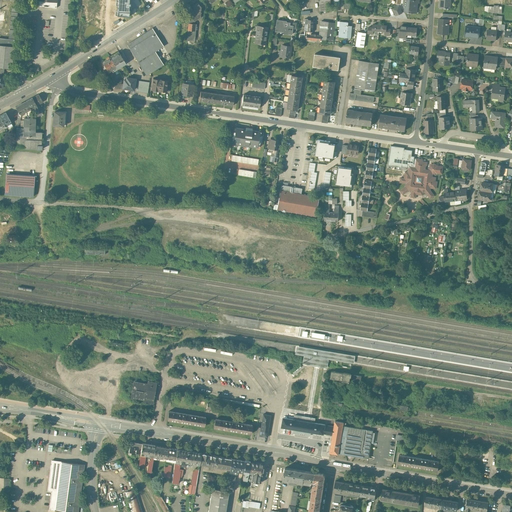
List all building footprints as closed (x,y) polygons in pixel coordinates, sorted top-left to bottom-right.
[(117,0),(117,16),(129,16),(130,9),(129,9),(129,5),(130,5),(130,2),(129,2),(129,0),(117,0)] [(331,0),(320,0),(321,11),(332,11),(331,0)] [(419,0),(409,0),(409,12),(416,13),(417,3),(419,3),(419,0)] [(440,0),(440,8),(444,8),(450,9),(450,8),(448,8),(449,1),(450,1),(450,0),(440,0)] [(15,2),(15,4),(12,4),(8,39),(15,40),(16,32),(19,3),(15,2)] [(196,8),(190,12),(193,16),(191,16),(195,21),(200,16),(201,7),(198,3),(194,5),(196,8)] [(494,7),(485,6),(484,15),(493,15),(493,13),(501,14),(502,7),(498,6),(494,5),(494,7)] [(402,13),(399,6),(392,9),(396,16),(402,13)] [(313,20),(307,19),(305,19),(304,33),(310,34),(310,32),(311,32),(311,31),(312,31),(313,20)] [(442,19),(439,19),(438,34),(447,34),(448,24),(449,24),(449,19),(442,19)] [(286,22),(277,20),(275,31),(280,32),(280,30),(284,31),(284,33),(291,35),(292,29),(293,26),(292,26),(288,25),(288,24),(289,24),(289,23),(285,22),(286,22)] [(329,22),(321,21),(320,35),(310,34),(304,33),(303,34),(300,33),(299,39),(333,42),(334,40),(327,40),(329,22)] [(348,22),(340,21),(339,37),(351,38),(352,29),(348,29),(348,22)] [(335,23),(329,22),(327,40),(334,40),(335,23)] [(268,27),(263,26),(257,25),(257,26),(258,26),(257,33),(256,33),(256,34),(267,36),(267,35),(265,35),(266,31),(267,32),(268,27)] [(380,25),(373,25),(372,27),(368,27),(368,33),(373,34),(374,30),(375,31),(379,31),(380,25)] [(387,26),(380,25),(379,31),(385,31),(384,35),(390,35),(391,29),(386,29),(387,26)] [(407,27),(400,26),(400,29),(399,37),(400,37),(406,38),(406,35),(407,28),(407,27)] [(479,27),(473,27),(467,27),(466,31),(465,31),(464,37),(465,37),(465,36),(472,37),(478,38),(479,38),(480,27),(479,27)] [(407,28),(406,35),(413,35),(413,37),(417,37),(417,29),(407,28)] [(153,29),(127,45),(138,62),(146,75),(163,64),(155,51),(164,46),(153,29)] [(496,31),(487,30),(486,39),(496,40),(496,31)] [(267,36),(256,34),(256,36),(257,36),(256,38),(255,38),(255,43),(261,44),(261,43),(265,44),(266,45),(266,44),(266,40),(265,40),(265,36),(267,36)] [(8,39),(0,38),(0,45),(14,47),(15,40),(8,39)] [(14,47),(0,45),(0,67),(12,69),(14,47)] [(287,46),(281,45),(281,51),(278,51),(278,55),(280,55),(280,57),(280,56),(289,57),(289,58),(291,47),(289,46),(289,47),(286,47),(287,46)] [(419,47),(410,46),(409,54),(414,54),(413,60),(417,60),(418,55),(419,47)] [(445,51),(438,51),(437,59),(437,60),(440,60),(439,64),(446,65),(446,60),(449,60),(450,53),(445,52),(445,51)] [(119,52),(110,58),(117,69),(126,63),(119,52)] [(340,56),(315,53),(313,66),(338,69),(340,56)] [(479,55),(468,54),(467,64),(472,64),(472,66),(477,66),(479,55)] [(498,57),(491,56),(491,58),(485,57),(485,56),(483,68),(484,68),(484,70),(491,70),(491,69),(496,69),(496,65),(497,65),(498,57)] [(110,58),(108,57),(106,58),(107,60),(102,62),(108,72),(112,70),(113,71),(117,69),(110,58)] [(379,63),(359,60),(357,75),(377,78),(379,63)] [(416,70),(406,68),(405,74),(400,73),(399,80),(405,81),(405,79),(414,81),(416,70)] [(112,74),(108,76),(108,75),(104,78),(107,85),(109,84),(116,80),(112,74)] [(302,77),(291,75),(290,82),(301,84),(302,77)] [(377,78),(357,75),(355,89),(362,90),(375,92),(377,78)] [(123,84),(122,89),(134,90),(136,79),(126,77),(126,79),(124,79),(123,84)] [(434,78),(433,78),(433,91),(443,90),(442,78),(441,78),(434,78)] [(167,81),(153,79),(151,89),(166,91),(167,85),(167,81)] [(473,81),(462,79),(460,88),(464,88),(464,90),(468,91),(468,89),(471,90),(473,81)] [(335,82),(324,80),(324,87),(334,88),(335,82)] [(193,84),(183,83),(181,93),(190,95),(191,88),(192,89),(193,84)] [(505,88),(499,88),(500,85),(493,84),(492,91),(493,92),(492,97),(491,97),(498,98),(498,101),(499,100),(503,100),(505,88)] [(216,103),(217,93),(200,90),(199,100),(216,103)] [(412,94),(402,92),(400,104),(410,105),(411,97),(412,97),(412,94)] [(232,105),(234,95),(217,93),(216,103),(232,105)] [(354,94),(350,93),(349,99),(374,103),(374,97),(361,95),(354,94)] [(43,102),(39,94),(32,97),(37,105),(40,104),(43,102)] [(261,97),(243,94),(241,105),(243,105),(242,107),(243,107),(246,107),(246,105),(254,106),(254,108),(257,109),(258,109),(258,107),(259,107),(261,97)] [(299,96),(288,95),(287,101),(298,103),(299,96)] [(445,96),(437,97),(438,109),(445,109),(445,96)] [(32,97),(16,107),(19,112),(18,113),(18,117),(20,117),(20,116),(20,115),(26,112),(27,111),(30,110),(30,109),(35,107),(37,106),(37,105),(32,97)] [(332,101),(322,100),(321,106),(331,108),(332,101)] [(478,100),(463,101),(464,107),(472,106),(473,112),(475,112),(479,112),(478,100)] [(298,103),(287,101),(287,108),(290,108),(296,109),(297,109),(298,103)] [(331,108),(321,106),(320,113),(323,113),(329,114),(330,114),(331,108)] [(358,124),(360,112),(354,111),(354,110),(348,109),(346,122),(358,124)] [(5,112),(0,115),(0,116),(5,126),(11,123),(6,112),(5,112)] [(65,112),(54,112),(53,125),(63,126),(65,112)] [(360,112),(358,124),(371,126),(373,113),(367,112),(366,113),(360,112)] [(392,129),(394,117),(388,116),(388,115),(381,114),(379,127),(392,129)] [(394,117),(392,129),(405,131),(407,118),(400,117),(400,118),(394,117)] [(449,117),(439,117),(440,128),(445,127),(445,128),(449,128),(449,117)] [(476,118),(470,118),(470,119),(472,119),(472,125),(470,125),(470,130),(482,129),(481,118),(476,118)] [(35,119),(24,119),(23,121),(23,128),(20,128),(16,128),(16,136),(42,136),(42,133),(35,133),(35,119)] [(504,120),(496,119),(496,126),(503,127),(504,120)] [(249,130),(245,129),(244,129),(236,128),(235,132),(233,131),(232,139),(234,140),(233,144),(241,145),(250,146),(257,147),(257,144),(259,144),(261,144),(261,143),(262,136),(261,136),(259,135),(259,132),(253,130),(253,131),(249,130)] [(42,136),(16,136),(15,147),(25,147),(25,148),(36,149),(42,150),(42,146),(41,146),(42,136)] [(279,141),(270,139),(270,141),(269,147),(269,148),(275,149),(274,156),(277,156),(279,141)] [(317,139),(315,155),(332,157),(334,144),(330,144),(331,141),(317,139)] [(359,145),(349,144),(348,146),(347,153),(348,153),(357,154),(359,145)] [(402,167),(408,168),(410,168),(411,166),(414,166),(415,159),(414,159),(414,156),(411,155),(412,151),(404,149),(404,148),(391,146),(388,166),(402,168),(402,167)] [(377,149),(369,148),(368,155),(376,156),(377,149)] [(259,165),(259,159),(232,155),(231,161),(259,165)] [(376,156),(368,155),(367,162),(374,164),(376,156)] [(423,159),(416,158),(415,159),(414,166),(411,166),(410,168),(408,168),(408,172),(405,172),(404,178),(401,178),(400,182),(406,183),(405,188),(404,188),(400,191),(403,195),(407,192),(407,190),(412,191),(411,197),(415,198),(416,194),(423,195),(423,193),(428,193),(427,195),(430,199),(434,196),(431,192),(430,191),(430,188),(436,189),(437,182),(435,181),(436,177),(432,177),(432,174),(436,173),(442,174),(443,167),(438,166),(434,164),(430,165),(428,168),(428,170),(426,169),(425,168),(425,166),(426,165),(427,162),(422,161),(423,159)] [(471,161),(463,159),(463,160),(462,167),(462,168),(470,170),(471,161)] [(374,164),(367,162),(366,170),(373,171),(374,164)] [(500,165),(496,164),(495,175),(499,176),(499,174),(503,175),(505,165),(504,165),(504,164),(500,164),(500,165)] [(352,167),(337,165),(335,184),(352,186),(354,174),(352,174),(352,167)] [(257,172),(239,169),(238,175),(256,178),(257,172)] [(373,171),(366,170),(365,177),(372,178),(373,171)] [(35,175),(6,173),(5,194),(33,196),(35,175)] [(372,181),(364,180),(363,188),(371,189),(372,181)] [(492,192),(493,184),(482,182),(481,190),(480,190),(492,192)] [(302,189),(281,185),(280,190),(280,191),(279,195),(278,200),(278,205),(277,205),(278,205),(277,209),(276,210),(277,210),(281,211),(282,211),(286,212),(287,212),(291,212),(291,213),(292,213),(296,213),(296,214),(297,213),(301,214),(301,215),(301,214),(306,215),(306,216),(306,215),(311,216),(311,217),(311,216),(316,217),(316,216),(317,212),(318,207),(319,202),(319,198),(320,198),(320,197),(315,196),(314,196),(310,196),(310,195),(309,195),(305,195),(305,194),(305,195),(301,194),(302,189)] [(371,189),(363,188),(362,195),(370,196),(371,189)] [(466,189),(456,190),(456,191),(457,200),(467,199),(466,189)] [(492,192),(480,190),(479,199),(490,200),(491,192),(492,192)] [(370,196),(362,195),(361,202),(369,204),(370,196)] [(369,204),(361,202),(360,210),(363,210),(366,211),(368,211),(369,204)] [(355,355),(296,346),(295,354),(304,355),(302,364),(327,368),(328,359),(354,363),(355,355)] [(351,374),(331,371),(330,378),(347,381),(350,381),(351,374)] [(135,380),(132,396),(154,400),(158,381),(149,379),(149,382),(135,380)] [(205,427),(206,418),(169,411),(167,420),(205,427)] [(268,438),(271,415),(262,414),(259,437),(268,438)] [(283,417),(281,428),(284,428),(293,430),(298,431),(307,432),(310,433),(326,436),(326,434),(333,435),(334,426),(312,422),(308,422),(294,419),(283,417)] [(251,434),(253,425),(216,418),(214,427),(251,434)] [(343,423),(335,421),(334,426),(333,435),(330,452),(338,454),(338,453),(343,426),(343,423)] [(375,431),(343,426),(338,453),(370,459),(375,431)] [(155,446),(142,444),(140,454),(153,457),(155,446)] [(167,448),(155,446),(153,457),(165,459),(167,448)] [(176,450),(167,448),(165,459),(175,460),(176,450)] [(483,452),(462,449),(460,459),(481,462),(483,452)] [(182,451),(176,450),(175,460),(173,470),(178,471),(180,464),(182,451)] [(200,453),(182,451),(180,464),(181,464),(181,465),(182,465),(183,465),(183,464),(184,464),(184,463),(184,462),(199,464),(200,453)] [(230,458),(200,453),(199,464),(229,469),(230,458)] [(401,454),(399,465),(438,472),(440,461),(401,454)] [(241,460),(230,458),(229,469),(229,470),(239,471),(241,460)] [(250,461),(241,460),(239,471),(248,473),(250,461)] [(82,465),(55,461),(55,467),(51,466),(50,469),(47,491),(51,491),(49,510),(63,511),(77,511),(84,465),(82,465)] [(263,463),(250,461),(248,473),(247,480),(260,482),(263,463)] [(170,477),(171,465),(167,465),(167,466),(163,466),(163,477),(170,477)] [(194,494),(198,468),(192,467),(188,493),(194,494)] [(305,470),(285,467),(283,480),(303,483),(303,482),(305,470)] [(315,472),(305,470),(303,482),(311,483),(312,483),(312,482),(314,482),(315,472)] [(323,473),(315,472),(314,482),(316,482),(316,483),(314,484),(312,494),(322,496),(325,476),(323,473)] [(349,483),(335,480),(334,491),(347,494),(349,483)] [(361,485),(349,483),(347,494),(359,496),(359,495),(361,485)] [(370,487),(361,485),(359,495),(368,497),(370,487)] [(227,511),(231,491),(213,487),(208,511),(227,511)] [(376,488),(370,487),(368,497),(368,499),(374,500),(376,488)] [(410,492),(384,487),(382,499),(419,506),(421,494),(410,492)] [(142,511),(136,490),(128,492),(133,511),(142,511)] [(286,511),(271,509),(270,511),(296,511),(300,492),(294,491),(291,505),(290,504),(288,511),(286,511)] [(322,496),(312,494),(309,511),(313,511),(319,511),(320,509),(322,496)] [(444,497),(427,494),(425,505),(442,508),(444,497)] [(460,500),(444,497),(442,508),(458,511),(460,500)] [(478,500),(467,498),(467,499),(466,498),(466,501),(467,502),(465,508),(466,508),(466,510),(470,511),(470,509),(477,510),(478,500)] [(242,500),(241,506),(259,508),(260,502),(242,500)] [(489,502),(478,500),(477,510),(487,511),(489,502)] [(511,511),(511,507),(511,504),(505,503),(502,511),(511,511)]
